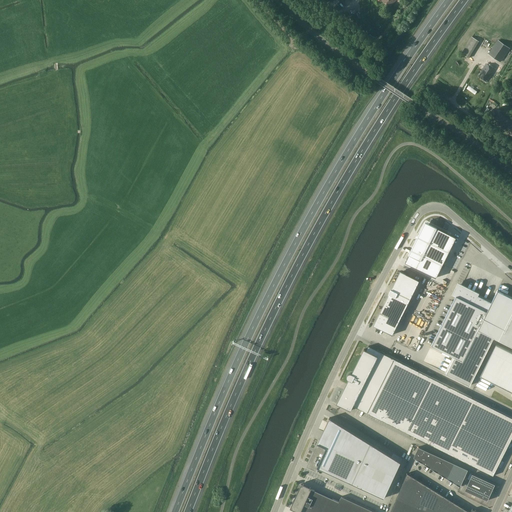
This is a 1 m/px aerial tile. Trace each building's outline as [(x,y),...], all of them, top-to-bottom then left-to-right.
[(468,58),(479,41),(472,36),(461,53),(468,58)] [(500,62),(510,48),(498,40),(489,54),(500,62)] [(491,76),(495,70),(486,64),(482,69),(483,70),(478,77),(485,81),(490,75),(491,76)] [(511,135),(511,124),(499,114),(494,121),(511,135)] [(423,228),(402,265),(430,280),(450,242),(423,228)] [(400,272),(373,326),(392,335),(419,281),(400,272)] [(446,375),(469,386),(493,337),(511,346),(511,298),(497,291),(492,302),(478,295),(479,293),(458,282),(452,294),(456,296),(431,346),(455,357),(446,375)] [(511,352),(496,344),(480,375),(511,391),(511,352)] [(347,381),(498,464),(511,437),(511,424),(368,345),(347,381)] [(330,422),(310,466),(381,499),(397,462),(330,422)] [(412,457),(460,486),(467,469),(417,446),(412,457)] [(470,511),(469,511),(407,473),(390,511),(478,511),(475,511),(475,510),(472,509),(470,511)] [(495,484),(472,474),(465,490),(487,501),(495,484)] [(339,504),(301,486),(290,510),(293,511),(370,511),(341,498),(339,504)]
